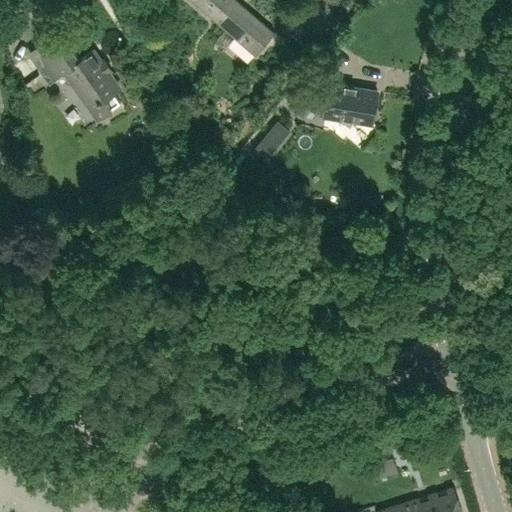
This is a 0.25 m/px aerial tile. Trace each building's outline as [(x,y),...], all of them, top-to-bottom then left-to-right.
[(274,32),(237,0),(191,0),(255,54),(274,32)] [(327,18),(313,5),(300,19),(315,32),(317,30),(321,34),(330,22),(327,19),(327,18)] [(118,85),(93,49),(79,59),(66,41),(46,55),(59,74),(64,71),(97,119),(121,102),(112,89),(118,85)] [(371,123),(376,90),(307,79),(287,104),(303,118),(318,99),(324,100),(322,115),(371,123)] [(227,180),(249,152),(243,146),(220,175),(227,180)] [(392,449),(386,451),(387,452),(360,461),(359,459),(365,479),(398,469),(392,449)] [(460,511),(453,488),(452,487),(378,511),(377,511),(460,511)]
